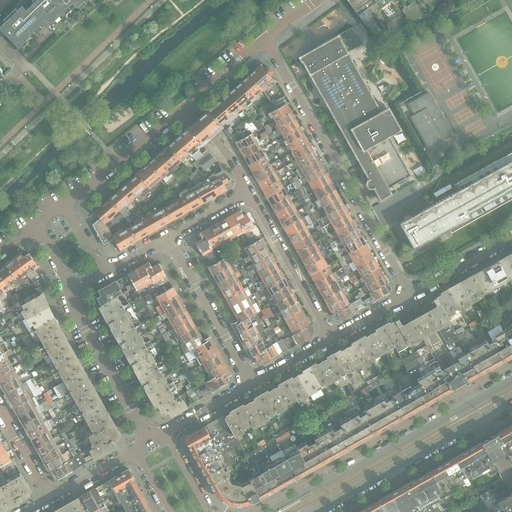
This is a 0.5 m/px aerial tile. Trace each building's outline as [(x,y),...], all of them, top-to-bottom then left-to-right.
[(48,27),(69,6),(72,3),(69,0),(36,0),(29,7),(44,22),(48,27)] [(367,9),(360,0),(346,0),(355,11),(355,12),(358,16),(367,9)] [(376,3),(374,0),(360,0),(367,9),(376,3)] [(30,35),(40,26),(44,22),(29,7),(26,10),(22,6),(0,26),(0,29),(18,47),(30,35)] [(401,130),(388,107),(381,112),(347,52),(361,45),(351,27),(321,44),(322,46),(300,58),(368,180),(367,181),(366,185),(368,188),(372,189),(373,189),(380,201),(392,194),(388,188),(411,176),(389,137),(401,130)] [(275,82),(269,75),(271,74),(272,71),(269,68),(266,68),(264,69),(261,65),(249,76),(262,91),(267,87),(268,88),(275,82)] [(262,91),(249,76),(240,83),(246,90),(245,91),(248,96),(247,97),(251,103),(259,96),(258,95),(262,91)] [(248,96),(245,91),(246,90),(240,83),(228,93),(242,109),(246,104),(247,106),(251,103),(247,97),(248,96)] [(451,133),(442,117),(439,112),(428,92),(426,94),(408,104),(414,115),(411,117),(427,147),(451,133)] [(242,109),(228,93),(220,101),(226,108),(223,110),(227,114),(226,116),(230,121),(237,115),(241,119),(246,115),(241,109),(242,109)] [(277,110),(286,104),(289,102),(286,96),(275,101),(274,100),(270,102),(277,110)] [(226,116),(227,114),(223,110),(226,108),(220,101),(198,120),(212,136),(222,128),(221,127),(225,124),(226,125),(230,121),(226,116)] [(274,121),(290,112),(286,104),(277,110),(268,114),(270,118),(272,117),(274,121)] [(277,130),(294,120),(290,112),(274,121),(277,125),(275,126),(277,130)] [(202,145),(212,136),(198,120),(179,136),(185,143),(184,145),(185,145),(189,150),(187,151),(192,156),(196,161),(201,166),(213,158),(209,153),(204,156),(199,151),(199,150),(198,148),(202,145)] [(257,130),(250,120),(243,126),(246,130),(242,132),(246,137),(251,134),(257,130)] [(259,120),(254,124),(258,130),(263,127),(259,120)] [(283,136),(299,127),(294,120),(277,130),(279,134),(281,133),(283,136)] [(234,131),(230,127),(225,131),(230,138),(241,130),(239,128),(234,131)] [(285,145),(303,135),(299,127),(283,136),(285,140),(283,141),(285,145)] [(246,137),(242,132),(241,130),(230,138),(235,143),(236,142),(246,137)] [(241,150),(258,140),(256,136),(253,138),(251,134),(246,137),(236,142),(241,150)] [(292,152),(308,143),(303,135),(285,145),(288,150),(290,148),(292,152)] [(189,150),(185,145),(184,145),(185,143),(179,136),(168,146),(182,162),(187,158),(188,160),(192,156),(187,151),(189,150)] [(260,145),(258,140),(241,150),(245,158),(261,149),(259,146),(260,145)] [(297,160),(312,151),(308,143),(292,152),(294,156),(290,159),(293,162),(297,160)] [(182,162),(168,146),(159,154),(166,161),(164,162),(169,167),(167,169),(172,174),(179,168),(177,166),(182,162)] [(249,166),(267,156),(265,152),(263,153),(261,149),(245,158),(249,166)] [(459,154),(456,149),(446,154),(449,159),(459,154)] [(301,168),(317,159),(312,151),(297,160),(301,168)] [(424,210),(399,224),(414,250),(449,230),(451,233),(502,205),(511,199),(511,152),(453,185),(457,191),(424,210)] [(169,167),(164,162),(166,161),(159,154),(148,163),(162,179),(167,175),(169,177),(172,174),(167,169),(169,167)] [(269,160),(267,156),(249,166),(254,174),(269,165),(267,162),(269,160)] [(209,168),(217,162),(213,158),(201,166),(203,171),(205,171),(209,168)] [(305,176),(321,167),(317,159),(301,168),(297,170),(296,171),(300,179),(305,176)] [(201,166),(196,161),(192,164),(197,169),(201,166)] [(162,179),(148,163),(136,174),(147,187),(151,192),(159,185),(158,183),(162,179)] [(258,182),(278,171),(275,167),(272,169),(269,165),(254,174),(258,182)] [(310,183),(325,174),(321,167),(305,176),(310,183)] [(223,184),(228,181),(223,171),(208,179),(217,195),(226,189),(223,184)] [(282,179),(278,171),(258,182),(263,189),(278,181),(282,179)] [(182,179),(177,172),(173,175),(179,181),(182,179)] [(195,172),(188,176),(191,182),(198,178),(195,172)] [(147,187),(136,174),(129,180),(130,181),(123,187),(133,199),(137,196),(138,197),(142,194),(141,192),(147,187)] [(314,191),(330,182),(325,174),(310,183),(314,191)] [(217,195),(208,179),(194,187),(203,202),(217,195)] [(267,197),(282,189),(286,187),(283,182),(280,184),(278,181),(263,189),(267,197)] [(318,199),(334,190),(330,182),(314,191),(318,199)] [(129,202),(133,199),(123,187),(109,200),(121,213),(125,218),(131,214),(124,206),(125,206),(126,207),(130,203),(129,202)] [(203,202),(194,187),(179,195),(180,197),(188,211),(203,202)] [(271,205),(287,196),(285,193),(289,191),(286,187),(282,189),(267,197),(271,205)] [(308,195),(303,187),(299,190),(303,198),(308,195)] [(323,207),(339,198),(334,190),(318,199),(323,207)] [(276,213),(292,204),(287,196),(271,205),(276,213)] [(188,211),(180,197),(163,207),(171,220),(188,211)] [(327,214),(343,205),(339,198),(323,207),(327,214)] [(125,218),(121,213),(109,200),(93,213),(94,214),(95,213),(100,219),(109,229),(113,227),(117,224),(125,219),(125,218)] [(280,220),(296,212),(292,204),(276,213),(280,220)] [(311,213),(307,206),(307,205),(303,208),(308,215),(311,213)] [(331,222),(347,213),(343,205),(327,214),(331,222)] [(171,220),(163,207),(146,217),(153,230),(171,220)] [(254,227),(247,214),(243,216),(240,211),(234,215),(243,231),(244,232),(250,229),(254,227)] [(320,219),(315,211),(311,213),(312,214),(314,217),(316,221),(320,219)] [(284,228),(304,217),(302,213),(298,215),(296,212),(280,220),(284,228)] [(336,230),(352,221),(347,213),(331,222),(336,230)] [(243,231),(234,215),(226,219),(235,235),(243,231)] [(153,230),(146,217),(129,227),(129,228),(136,240),(153,230)] [(304,228),(305,227),(303,224),(307,222),(304,217),(284,228),(289,236),(304,227),(304,228)] [(109,229),(100,219),(92,225),(98,235),(109,229)] [(235,235),(226,219),(218,224),(227,239),(235,235)] [(325,226),(321,219),(320,219),(316,221),(321,229),(324,227),(325,226)] [(340,237),(356,229),(352,221),(336,230),(340,237)] [(227,239),(218,224),(210,228),(219,244),(222,248),(226,246),(224,241),(227,239)] [(293,243),(308,235),(308,236),(310,235),(305,227),(304,228),(304,227),(289,236),(293,243)] [(136,240),(129,228),(121,233),(121,231),(116,233),(116,234),(113,236),(109,229),(98,235),(103,245),(114,239),(119,249),(118,249),(119,250),(136,240)] [(219,244),(210,228),(203,232),(212,248),(219,244)] [(298,251),(312,243),(313,243),(314,243),(312,239),(318,235),(318,236),(323,233),(321,229),(310,235),(308,236),(308,235),(293,243),(298,251)] [(345,245),(360,237),(356,229),(340,237),(345,245)] [(212,248),(203,232),(200,234),(202,239),(196,243),(202,255),(213,249),(212,248)] [(251,245),(259,240),(258,238),(256,239),(255,236),(248,240),(251,245)] [(349,253),(365,244),(360,237),(345,245),(349,253)] [(251,245),(248,240),(247,239),(245,240),(240,242),(244,248),(245,248),(251,245)] [(259,240),(251,245),(245,248),(249,256),(266,247),(261,239),(259,240)] [(302,259),(317,250),(317,251),(323,248),(319,241),(314,243),(313,243),(312,243),(298,251),(302,259)] [(353,261),(369,252),(365,244),(349,253),(353,261)] [(270,256),(266,247),(249,256),(244,259),(246,263),(252,260),(254,264),(270,256)] [(306,267),(323,258),(327,256),(323,248),(317,251),(317,250),(302,259),(306,267)] [(358,269),(374,260),(369,252),(353,261),(355,264),(358,269)] [(38,267),(29,254),(24,257),(21,253),(14,258),(27,275),(30,278),(34,276),(36,279),(39,277),(34,270),(38,267)] [(511,253),(498,261),(509,280),(511,284),(511,283),(511,253)] [(259,273),(275,264),(270,256),(254,264),(256,268),(247,273),(249,276),(252,274),(258,271),(259,273)] [(209,267),(219,261),(217,257),(216,257),(217,258),(207,263),(209,267)] [(230,266),(226,258),(225,257),(219,261),(209,267),(213,275),(230,266)] [(27,275),(14,258),(6,264),(20,283),(25,280),(25,278),(24,277),(27,275)] [(311,275),(327,266),(331,264),(329,260),(325,262),(323,258),(306,267),(311,275)] [(347,265),(342,258),(341,258),(338,260),(343,268),(346,266),(347,265)] [(362,276),(378,268),(374,260),(358,269),(362,276)] [(482,295),(509,280),(498,261),(472,276),(482,295)] [(148,275),(149,270),(152,268),(149,263),(136,270),(144,285),(151,281),(148,275)] [(20,283),(6,264),(0,268),(0,276),(9,288),(13,286),(14,287),(16,287),(16,286),(20,283)] [(168,281),(159,264),(152,268),(149,270),(148,275),(151,281),(153,283),(156,288),(168,281)] [(263,279),(279,270),(275,264),(259,273),(263,279)] [(234,274),(230,266),(213,275),(218,283),(234,274)] [(315,283),(332,274),(327,266),(311,275),(315,283)] [(367,285),(383,276),(378,268),(362,276),(365,281),(362,283),(364,286),(367,285)] [(144,285),(136,270),(128,275),(134,286),(136,290),(144,285)] [(267,287),(283,278),(279,270),(263,279),(265,284),(256,290),(258,293),(267,287)] [(320,290),(339,280),(347,275),(345,272),(337,277),(335,272),(332,274),(315,283),(320,290)] [(356,280),(352,272),(347,275),(351,283),(356,280)] [(222,291),(239,282),(234,274),(218,283),(222,291)] [(9,288),(0,276),(0,295),(1,297),(2,299),(7,295),(4,292),(9,288)] [(372,292),(387,284),(383,276),(367,285),(371,292),(372,292)] [(482,295),(472,276),(448,290),(459,308),(463,306),(464,308),(466,312),(473,307),(471,304),(480,299),(479,297),(482,295)] [(272,295),(288,286),(283,278),(267,287),(272,295)] [(324,298),(340,289),(338,285),(342,284),(339,280),(320,290),(324,298)] [(99,306),(122,293),(120,290),(121,289),(117,281),(101,290),(100,292),(102,296),(98,298),(99,300),(96,301),(99,306)] [(227,299),(243,290),(239,282),(222,291),(227,299)] [(364,307),(386,294),(388,293),(390,288),(387,284),(372,292),(371,292),(370,292),(371,293),(370,293),(372,297),(362,303),(364,307)] [(276,303),(292,294),(288,286),(272,295),(272,296),(267,298),(272,306),(276,303)] [(43,293),(41,288),(41,287),(34,289),(36,293),(37,297),(43,293)] [(160,304),(177,295),(172,287),(159,295),(156,296),(160,304)] [(329,306),(355,291),(355,290),(348,294),(344,287),(340,289),(324,298),(329,306)] [(231,307),(247,297),(243,290),(227,299),(231,307)] [(451,324),(448,317),(456,313),(455,310),(459,308),(448,290),(442,293),(442,295),(434,299),(433,300),(437,307),(428,312),(438,329),(445,342),(461,334),(463,333),(461,329),(455,332),(451,324)] [(333,314),(350,305),(345,298),(356,292),(355,291),(329,306),(333,314)] [(139,297),(137,292),(131,295),(134,300),(139,297)] [(51,313),(47,305),(44,297),(43,293),(37,297),(32,299),(25,304),(21,306),(17,308),(19,314),(22,312),(26,319),(15,325),(16,328),(24,324),(26,327),(32,324),(35,329),(54,319),(51,313)] [(105,316),(128,303),(125,299),(125,300),(122,293),(99,306),(105,316)] [(281,311),(296,302),(292,294),(276,303),(281,311)] [(165,312),(181,303),(177,295),(160,304),(161,305),(155,308),(160,315),(165,313),(165,312)] [(235,314),(252,305),(255,303),(251,296),(248,298),(247,297),(231,307),(235,314)] [(364,307),(362,303),(360,299),(356,301),(350,305),(333,314),(336,319),(340,320),(343,319),(364,307)] [(502,300),(489,307),(492,311),(493,314),(506,307),(503,302),(502,300)] [(145,307),(142,301),(136,304),(139,310),(145,307)] [(153,309),(149,301),(144,304),(149,312),(153,309)] [(17,308),(21,306),(18,302),(14,304),(9,309),(11,312),(17,308)] [(285,319),(301,310),(296,302),(281,311),(275,314),(280,322),(285,319)] [(134,314),(128,303),(105,316),(111,327),(130,316),(134,314)] [(169,320),(185,311),(181,303),(165,312),(165,313),(169,320)] [(257,314),(252,305),(235,314),(239,320),(243,321),(253,316),(257,314)] [(289,326),(305,317),(301,310),(285,319),(289,326)] [(174,328),(190,319),(185,311),(169,320),(174,328)] [(430,334),(438,329),(428,312),(421,316),(403,326),(402,326),(399,320),(398,319),(390,324),(389,323),(383,326),(393,345),(398,342),(400,345),(406,341),(410,346),(414,344),(422,338),(430,334)] [(128,330),(139,323),(137,320),(134,322),(132,320),(130,316),(111,327),(116,336),(124,332),(124,333),(126,333),(129,331),(128,330)] [(238,334),(257,323),(253,316),(243,321),(239,320),(232,324),(238,334)] [(294,334),(310,326),(305,317),(289,326),(294,334)] [(161,325),(157,318),(153,320),(157,327),(161,325)] [(271,326),(270,323),(267,318),(264,320),(266,323),(262,325),(264,329),(271,326)] [(42,353),(66,340),(54,319),(35,329),(30,332),(32,336),(36,334),(39,337),(43,343),(44,347),(39,349),(42,353)] [(175,337),(194,326),(190,319),(174,328),(174,329),(171,330),(175,337)] [(142,328),(139,323),(128,330),(129,331),(126,333),(124,333),(124,332),(116,336),(122,347),(141,336),(139,331),(139,329),(142,328)] [(257,333),(263,330),(261,325),(259,326),(257,323),(238,334),(242,342),(257,333)] [(183,344),(199,335),(194,326),(175,337),(178,342),(181,341),(183,344)] [(311,336),(313,331),(310,326),(294,334),(293,335),(298,344),(309,338),(311,336)] [(390,350),(389,347),(393,345),(383,326),(376,330),(377,331),(373,334),(365,338),(364,337),(358,340),(369,359),(373,356),(375,361),(383,357),(381,355),(390,350)] [(503,361),(511,356),(511,329),(505,333),(504,332),(496,336),(495,336),(491,338),(492,342),(503,361)] [(503,361),(492,342),(491,338),(487,332),(475,339),(478,346),(466,353),(479,375),(503,361)] [(246,349),(261,341),(257,333),(242,342),(246,349)] [(202,344),(202,341),(199,335),(183,344),(180,346),(184,354),(187,352),(191,350),(202,344)] [(139,350),(151,344),(149,340),(146,342),(144,340),(141,336),(122,347),(127,357),(135,352),(136,353),(137,354),(141,352),(139,350)] [(196,358),(215,347),(209,337),(202,341),(202,344),(191,350),(196,358)] [(23,343),(20,338),(14,342),(17,346),(23,343)] [(292,347),(287,338),(283,340),(288,350),(292,347)] [(288,350),(283,340),(282,339),(279,340),(280,341),(276,343),(282,353),(288,350)] [(78,361),(72,350),(66,340),(42,353),(44,357),(48,355),(51,357),(55,364),(56,368),(51,370),(53,374),(78,361)] [(364,361),(369,359),(358,340),(352,343),(353,345),(341,352),(340,350),(334,354),(344,372),(349,370),(350,372),(358,368),(360,372),(368,367),(364,361)] [(174,349),(170,341),(166,343),(166,344),(169,348),(170,351),(174,349)] [(260,353),(264,351),(263,349),(270,345),(269,342),(265,344),(264,345),(261,341),(246,349),(253,362),(260,358),(262,357),(260,353)] [(154,348),(151,344),(139,350),(141,352),(137,354),(136,353),(135,352),(127,357),(133,367),(152,356),(150,352),(151,349),(154,348)] [(278,355),(272,344),(270,345),(263,349),(264,351),(260,353),(262,357),(260,358),(263,364),(278,355)] [(425,355),(430,352),(427,346),(414,353),(417,359),(425,355)] [(179,357),(177,352),(179,351),(177,347),(174,349),(170,351),(174,358),(175,360),(179,357)] [(200,366),(219,355),(215,347),(196,358),(200,366)] [(29,360),(23,349),(19,352),(20,353),(25,363),(29,360)] [(479,375),(466,353),(462,355),(459,349),(451,353),(456,362),(449,366),(441,371),(452,390),(459,385),(467,381),(467,382),(479,375)] [(404,365),(417,359),(414,353),(413,354),(411,355),(402,360),(404,365)] [(340,375),(344,372),(334,354),(328,357),(329,359),(317,365),(316,364),(310,367),(320,386),(324,384),(326,386),(341,377),(340,375)] [(202,375),(208,372),(224,363),(219,355),(200,366),(198,367),(202,375)] [(452,390),(441,371),(434,359),(429,362),(425,355),(417,359),(419,363),(407,370),(408,373),(415,385),(426,405),(452,390)] [(151,370),(162,364),(160,361),(157,363),(155,361),(152,356),(133,367),(139,377),(147,373),(146,372),(146,371),(150,369),(151,370)] [(407,370),(419,363),(417,359),(404,365),(407,370)] [(0,374),(12,368),(8,360),(0,364),(0,374)] [(90,381),(84,371),(78,361),(53,374),(56,378),(59,376),(63,378),(65,381),(59,385),(53,388),(59,399),(65,395),(90,381)] [(29,370),(25,363),(25,362),(21,364),(21,365),(25,372),(29,370)] [(231,375),(224,363),(208,372),(209,374),(207,375),(210,380),(215,377),(216,379),(222,376),(224,379),(231,375)] [(165,369),(162,364),(151,370),(150,369),(146,371),(146,372),(147,373),(139,377),(145,388),(164,377),(162,373),(162,371),(165,369)] [(399,368),(396,364),(390,367),(392,372),(399,368)] [(189,372),(185,365),(180,368),(184,375),(189,372)] [(316,388),(320,386),(310,367),(303,371),(304,372),(292,379),(291,378),(285,381),(296,400),(300,397),(302,400),(317,391),(316,388)] [(392,372),(390,367),(383,371),(386,376),(392,372)] [(0,383),(1,384),(16,376),(12,368),(0,374),(0,383)] [(193,379),(190,372),(184,375),(188,382),(193,379)] [(368,386),(378,380),(381,379),(379,375),(366,382),(368,386)] [(5,392),(21,384),(16,376),(1,384),(5,392)] [(227,384),(224,379),(222,376),(216,379),(215,377),(210,380),(207,382),(204,383),(207,388),(200,392),(199,391),(197,387),(192,389),(198,400),(227,384)] [(162,391),(174,385),(172,382),(169,383),(167,381),(164,377),(145,388),(151,398),(158,393),(158,392),(158,391),(162,389),(162,391)] [(368,393),(381,385),(378,380),(368,386),(365,388),(368,393)] [(101,402),(95,392),(90,381),(65,395),(68,399),(71,397),(75,399),(77,402),(79,406),(79,409),(75,412),(77,415),(101,402)] [(295,408),(292,402),(296,400),(285,381),(279,385),(280,386),(274,389),(268,393),(267,391),(261,395),(271,414),(276,411),(277,413),(279,417),(284,414),(287,419),(290,418),(293,423),(296,421),(293,416),(292,416),(289,411),(295,408)] [(9,400),(25,392),(30,389),(26,382),(21,384),(5,392),(9,400)] [(156,408),(179,395),(178,392),(174,385),(162,391),(162,389),(158,391),(158,392),(158,393),(151,398),(156,408)] [(426,405),(415,385),(411,388),(409,385),(392,395),(393,398),(389,400),(400,420),(426,405)] [(353,394),(349,387),(340,393),(342,396),(344,399),(353,394)] [(198,400),(192,389),(192,388),(187,391),(194,403),(198,400)] [(14,408),(29,399),(30,400),(34,397),(30,389),(25,392),(9,400),(14,408)] [(332,407),(344,399),(342,396),(332,401),(325,390),(323,391),(332,407)] [(53,402),(47,391),(43,394),(45,399),(47,401),(49,405),(53,402)] [(188,406),(188,405),(190,403),(188,400),(186,401),(184,398),(181,400),(179,396),(179,395),(156,408),(159,413),(162,412),(163,413),(169,410),(170,414),(173,414),(188,406)] [(269,418),(267,416),(271,414),(261,395),(255,398),(256,400),(244,407),(243,405),(237,409),(247,427),(252,425),(255,430),(260,427),(263,432),(268,430),(265,424),(270,421),(269,418)] [(18,416),(34,407),(34,408),(41,404),(47,401),(45,399),(40,401),(38,403),(34,397),(30,400),(29,399),(14,408),(18,416)] [(400,420),(389,400),(385,402),(384,400),(366,409),(368,412),(363,415),(375,434),(400,420)] [(51,409),(49,405),(47,401),(41,404),(46,411),(48,411),(51,409)] [(89,436),(113,423),(101,402),(77,415),(80,419),(83,418),(87,420),(90,426),(91,430),(87,433),(89,436)] [(375,434),(363,415),(358,405),(345,412),(349,418),(348,419),(339,403),(327,410),(336,426),(338,429),(349,449),(375,434)] [(23,424),(38,415),(34,408),(34,407),(18,416),(23,424)] [(247,427),(237,409),(230,412),(231,413),(225,417),(231,428),(236,437),(239,435),(241,438),(245,435),(243,433),(244,432),(243,430),(247,427)] [(27,432),(43,423),(38,415),(23,424),(27,432)] [(240,445),(235,437),(236,437),(231,428),(225,417),(224,416),(184,438),(201,467),(220,457),(225,454),(235,448),(240,445)] [(74,426),(71,420),(64,424),(67,429),(74,426)] [(31,439),(47,431),(43,423),(27,432),(31,439)] [(83,465),(116,447),(116,446),(115,446),(112,441),(119,438),(120,434),(113,423),(89,436),(93,444),(92,444),(94,447),(90,449),(93,454),(84,459),(80,452),(77,454),(78,455),(83,465)] [(64,432),(60,425),(60,424),(56,426),(60,435),(64,432)] [(511,436),(507,428),(497,434),(497,435),(489,439),(482,443),(493,462),(500,458),(508,454),(511,460),(511,436)] [(349,449),(338,429),(333,431),(332,429),(315,438),(317,441),(312,443),(323,463),(349,449)] [(36,448),(51,439),(47,431),(31,439),(36,448)] [(69,440),(66,435),(64,432),(60,435),(65,442),(69,440)] [(40,456),(56,447),(51,439),(36,448),(40,456)] [(73,448),(69,440),(65,442),(69,450),(73,448)] [(297,478),(323,463),(312,443),(308,446),(307,443),(297,449),(290,453),(291,455),(287,458),(285,454),(284,455),(297,478)] [(497,470),(493,462),(482,443),(456,457),(467,477),(471,474),(473,477),(487,469),(490,476),(497,472),(497,471),(497,470)] [(240,445),(235,448),(237,451),(241,457),(245,455),(243,451),(240,445)] [(256,450),(251,452),(251,453),(254,459),(255,460),(266,453),(262,446),(259,448),(256,450)] [(45,464),(60,455),(56,447),(40,456),(45,464)] [(78,455),(77,454),(73,448),(69,450),(74,458),(78,455)] [(0,466),(11,460),(6,452),(0,454),(0,466)] [(252,503),(273,492),(260,469),(255,460),(254,459),(251,453),(245,456),(249,463),(247,464),(248,476),(251,480),(249,481),(251,485),(245,488),(238,485),(233,505),(234,505),(238,506),(243,505),(247,504),(252,502),(252,503)] [(297,478),(284,455),(272,462),(266,453),(255,460),(260,469),(273,492),(297,478)] [(227,477),(230,475),(230,474),(233,469),(225,454),(220,457),(201,467),(215,492),(218,496),(221,499),(225,502),(229,504),(233,505),(238,485),(231,483),(227,477)] [(65,463),(65,462),(60,455),(45,464),(49,471),(51,471),(65,463)] [(78,455),(74,458),(72,459),(76,466),(74,468),(75,470),(83,465),(78,455)] [(463,479),(467,477),(456,457),(430,472),(441,491),(445,489),(446,491),(464,481),(463,479)] [(0,473),(16,465),(12,459),(11,460),(0,466),(0,473)] [(73,471),(67,461),(65,462),(65,463),(51,471),(55,479),(57,479),(60,478),(73,471)] [(143,495),(136,483),(128,469),(108,481),(113,491),(107,494),(110,498),(118,493),(124,505),(143,495)] [(441,501),(438,496),(437,494),(441,491),(430,472),(404,486),(418,511),(434,511),(435,511),(433,508),(429,501),(432,506),(441,501)] [(22,498),(29,495),(30,491),(21,475),(0,485),(0,493),(8,508),(20,501),(23,499),(22,498)] [(494,488),(504,482),(501,478),(492,483),(494,488),(494,487),(494,488)] [(418,511),(404,486),(378,501),(384,511),(418,511)] [(102,499),(95,488),(89,492),(96,503),(102,499)] [(481,500),(491,495),(491,498),(494,504),(498,502),(496,500),(490,490),(479,496),(481,500)] [(101,511),(96,503),(89,492),(73,501),(78,511),(101,511)] [(511,511),(511,494),(511,495),(499,501),(498,502),(494,504),(498,509),(501,507),(504,511),(511,511)] [(152,511),(143,495),(124,505),(128,511),(152,511)] [(78,511),(73,501),(53,511),(78,511)] [(384,511),(378,501),(358,511),(384,511)]
